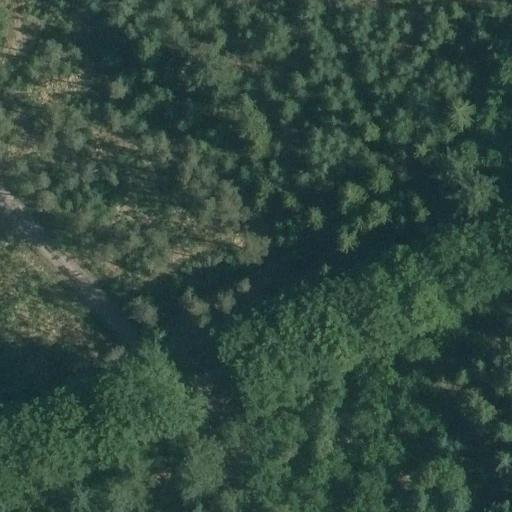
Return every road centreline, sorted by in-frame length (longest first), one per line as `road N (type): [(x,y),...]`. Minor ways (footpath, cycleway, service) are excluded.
road 1 (track): [(511,239),(179,387)]
road 2 (track): [(179,387),(0,196)]
road 3 (track): [(0,460),(179,387)]
road 4 (track): [(179,387),(265,511)]
